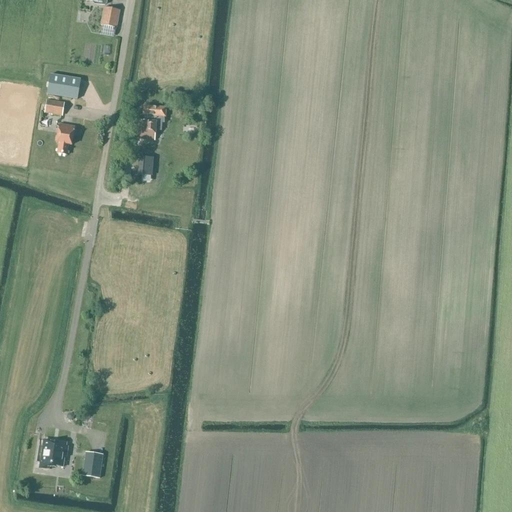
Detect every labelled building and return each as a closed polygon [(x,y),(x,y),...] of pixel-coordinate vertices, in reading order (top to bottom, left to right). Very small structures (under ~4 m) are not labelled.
[(102,26),(117,29),(120,11),(110,9),(110,12),(104,11),(102,26)] [(80,81),(50,76),(47,96),(77,101),(80,81)] [(47,101),(45,114),(61,117),(63,104),(47,101)] [(165,109),(144,108),(143,122),(138,121),(136,140),(154,141),(156,123),(164,124),(165,109)] [(68,146),(71,146),(74,128),(59,126),(56,144),(59,144),(57,154),(67,156),(68,146)] [(152,176),(153,159),(139,158),(138,176),(152,176)] [(66,445),(44,441),(40,469),(50,471),(50,466),(62,468),(64,456),(66,457),(67,448),(65,448),(66,445)] [(103,456),(85,454),(82,477),(99,479),(103,456)]
